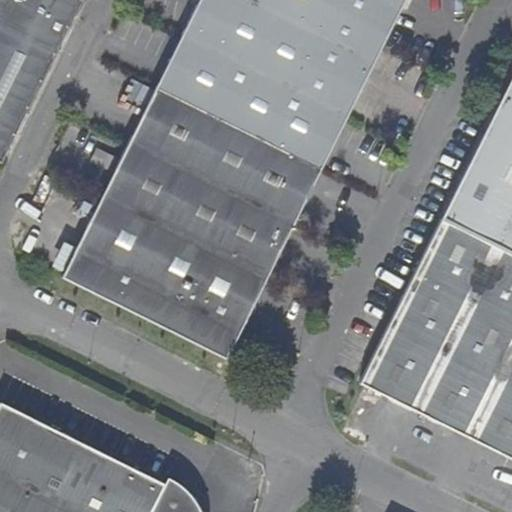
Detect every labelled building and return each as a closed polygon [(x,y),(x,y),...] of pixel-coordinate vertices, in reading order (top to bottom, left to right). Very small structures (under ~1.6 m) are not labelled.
[(0,0),(0,158),(1,160),(84,0),(0,0)] [(200,0),(64,276),(228,358),(406,0),(200,0)] [(511,65),(438,217),(511,253),(511,65)] [(511,457),(511,253),(438,217),(358,381),(511,457)] [(0,511),(186,511),(178,502),(169,494),(0,408),(0,511)]
